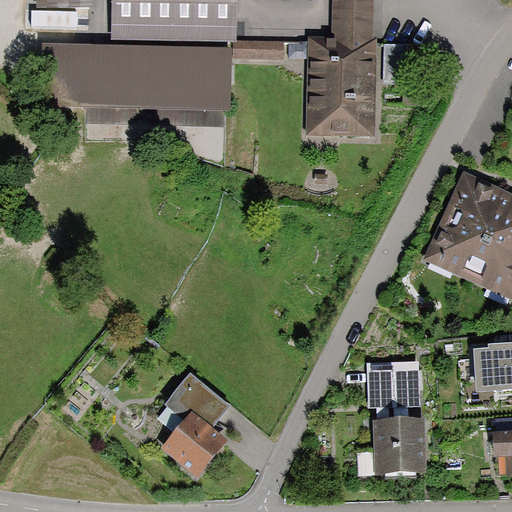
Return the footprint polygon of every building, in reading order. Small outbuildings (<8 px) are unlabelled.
[(92,0),(36,0),(36,9),(92,8),(92,0)] [(237,0),(111,0),(111,40),(233,42),(237,42),(237,40),(237,0)] [(332,0),(332,38),(373,39),(374,0),(332,0)] [(306,135),(375,137),(377,39),(373,39),(332,38),(308,37),(306,135)] [(284,41),(237,40),(237,42),(233,42),(233,59),(284,61),(284,41)] [(232,47),(42,44),(41,107),(84,108),(225,110),(231,110),(232,47)] [(225,126),(225,110),(84,108),(84,123),(225,126)] [(511,199),(459,177),(422,263),(511,301),(511,199)] [(511,348),(489,350),(492,390),(511,388),(511,348)] [(418,362),(365,364),(366,409),(379,409),(381,472),(421,470),(418,362)] [(218,408),(188,382),(156,419),(171,432),(155,450),(192,481),(222,446),(201,428),(218,408)] [(511,435),(491,437),(494,477),(511,476),(511,435)]
